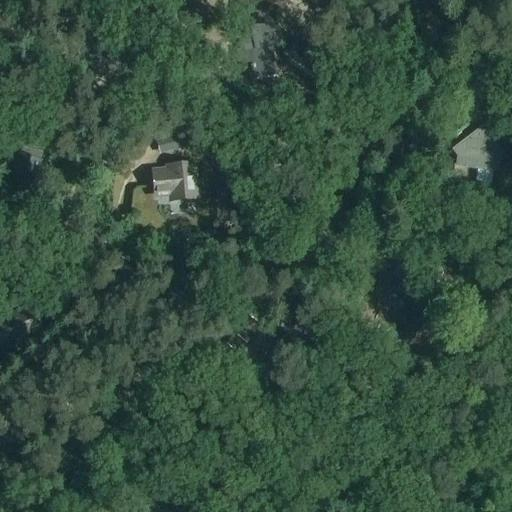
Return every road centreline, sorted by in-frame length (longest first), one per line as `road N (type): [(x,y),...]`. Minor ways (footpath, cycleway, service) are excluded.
road 1 (track): [(0,403),(100,309),(170,261),(273,268),(305,257),(396,96),(504,0)]
road 2 (track): [(411,78),(359,58),(289,0)]
road 3 (track): [(134,282),(123,220),(141,145)]
